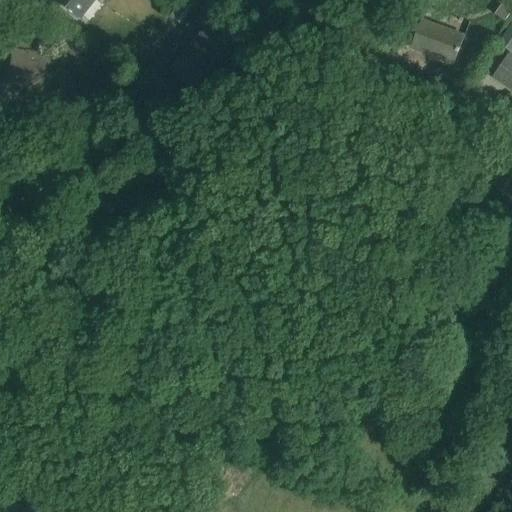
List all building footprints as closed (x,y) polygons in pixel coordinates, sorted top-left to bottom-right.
[(57,0),(82,20),(85,17),(91,21),(102,5),(97,1),(97,0),(57,0)] [(182,25),(197,5),(189,0),(182,0),(171,17),(182,25)] [(511,6),(504,1),(495,15),(505,21),(511,11),(511,6)] [(454,64),(465,35),(422,19),(411,48),(454,64)] [(511,24),(500,44),(511,51),(511,24)] [(207,31),(173,72),(191,88),(226,46),(207,31)] [(45,92),(48,52),(33,51),(34,38),(17,37),(12,88),(45,92)] [(511,53),(510,52),(493,77),(511,90),(511,53)] [(0,91),(0,106),(6,111),(13,101),(0,91)] [(100,133),(101,117),(80,115),(80,119),(73,118),(72,131),(100,133)] [(137,127),(120,140),(148,150),(153,140),(139,135),(137,127)] [(43,161),(35,163),(32,170),(33,178),(40,182),(48,180),(53,173),(51,165),(43,161)] [(121,327),(132,291),(105,282),(94,318),(121,327)] [(263,410),(275,415),(281,398),(273,395),(270,403),(266,402),(263,410)] [(359,395),(353,410),(367,415),(373,400),(359,395)] [(61,511),(68,495),(49,488),(40,511),(43,511),(42,511),(61,511)] [(147,511),(168,511),(173,499),(154,492),(147,511)]
